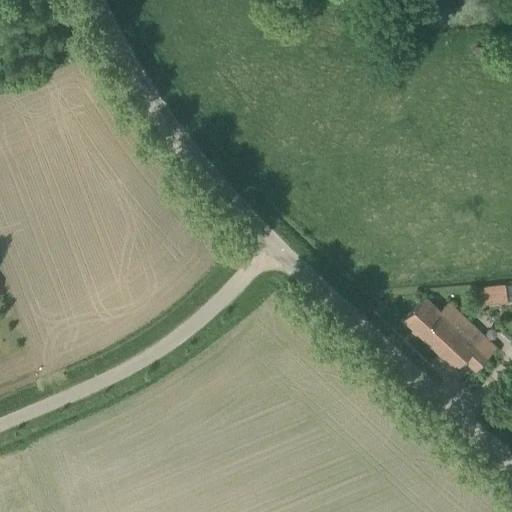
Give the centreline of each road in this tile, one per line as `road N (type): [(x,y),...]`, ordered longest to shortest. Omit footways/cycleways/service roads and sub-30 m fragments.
road 1 (unclassified): [(0,426),(92,387),(184,334),(274,243)]
road 2 (unclassified): [(511,466),(274,243)]
road 3 (unclassified): [(274,243),(143,102),(95,0)]
